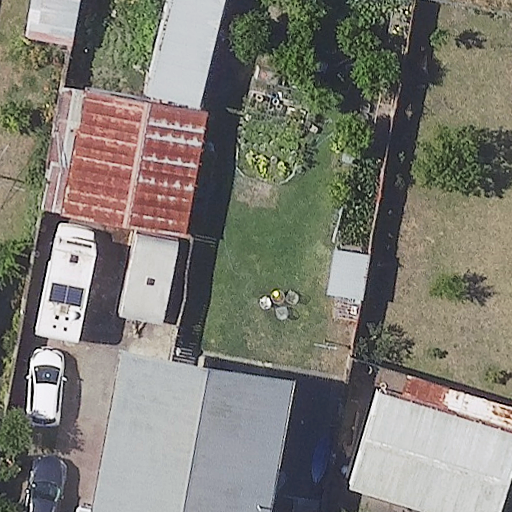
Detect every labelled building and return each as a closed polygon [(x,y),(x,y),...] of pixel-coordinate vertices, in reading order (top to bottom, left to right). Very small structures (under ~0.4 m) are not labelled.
[(86,0),(31,0),(25,32),(78,43),(86,0)] [(224,0),(168,0),(154,92),(84,81),(64,209),(188,229),(224,0)] [(382,227),(340,218),(323,291),(278,280),(267,325),(354,346),(382,227)] [(277,511),(280,496),(302,372),(124,340),(97,493),(72,488),(67,511),(277,511)] [(447,511),(499,511),(511,475),(511,392),(446,371),(437,398),(383,379),(349,479),(447,511)]
